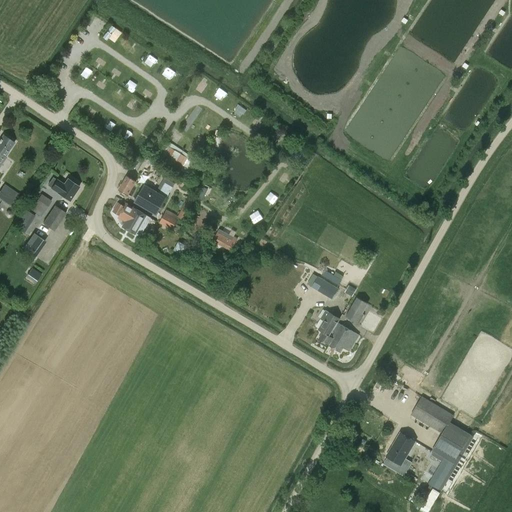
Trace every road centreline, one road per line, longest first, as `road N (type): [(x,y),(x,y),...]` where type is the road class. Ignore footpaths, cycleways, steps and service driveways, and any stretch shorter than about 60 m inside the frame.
road 1 (unclassified): [(354,386),(105,238),(96,211),(109,187),(110,160),(0,85)]
road 2 (unclassified): [(354,386),(479,163),(511,120)]
road 3 (unclassified): [(285,511),(354,386)]
